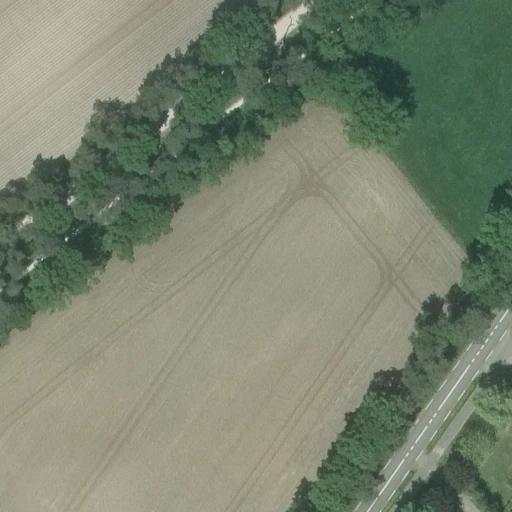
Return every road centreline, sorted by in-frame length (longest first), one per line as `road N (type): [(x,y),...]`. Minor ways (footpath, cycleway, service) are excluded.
road 1 (track): [(322,0),(0,244)]
road 2 (tertiary): [(366,511),(511,302)]
